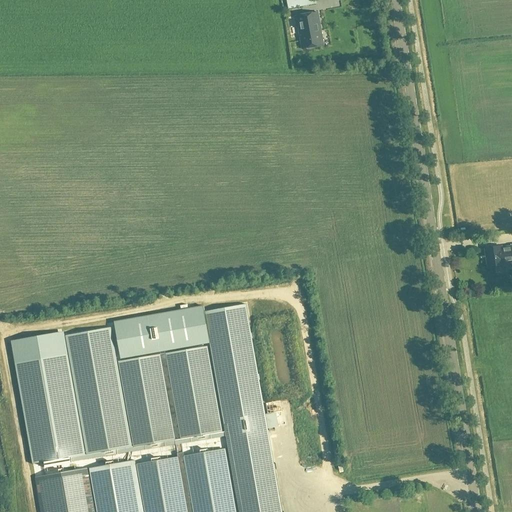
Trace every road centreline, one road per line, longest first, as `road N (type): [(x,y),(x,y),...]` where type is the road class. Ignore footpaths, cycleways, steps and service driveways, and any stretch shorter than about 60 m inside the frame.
road 1 (unknown): [(471,472),(332,480),(300,309),(288,301),(253,293),(5,333)]
road 2 (tertiary): [(477,511),(395,0)]
